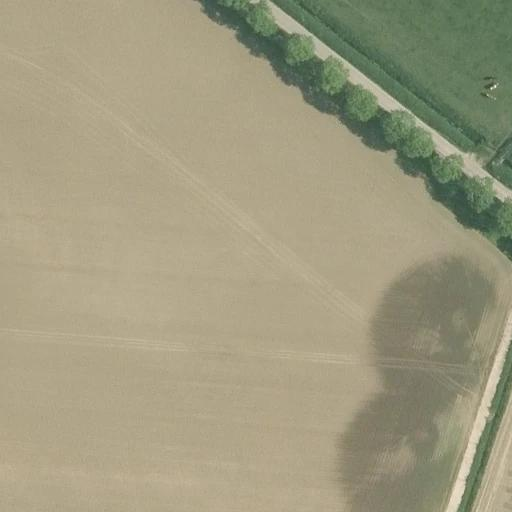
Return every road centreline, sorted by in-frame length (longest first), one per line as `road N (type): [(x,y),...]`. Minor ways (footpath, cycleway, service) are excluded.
road 1 (unclassified): [(511,203),(251,0)]
road 2 (track): [(511,328),(453,511)]
